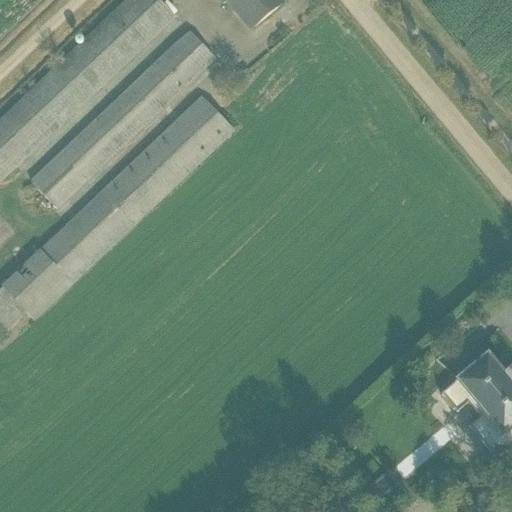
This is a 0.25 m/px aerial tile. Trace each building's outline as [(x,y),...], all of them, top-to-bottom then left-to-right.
[(0,185),(175,21),(174,20),(177,17),(171,11),(168,13),(155,0),(131,0),(0,124),(0,185)] [(249,35),(282,7),(276,0),(214,0),(222,9),(224,7),(249,35)] [(57,213),(214,63),(188,35),(30,185),(57,213)] [(233,135),(199,101),(0,290),(2,292),(0,293),(0,339),(6,333),(7,334),(25,316),(34,325),(233,135)] [(511,373),(510,372),(504,377),(487,357),(439,397),(442,399),(440,401),(453,416),(455,414),(456,416),(466,408),(478,421),(467,430),(495,463),(511,448),(511,373)] [(372,509),(398,488),(387,474),(361,496),(372,509)] [(458,511),(487,511),(498,503),(482,483),(454,507),(458,511)]
